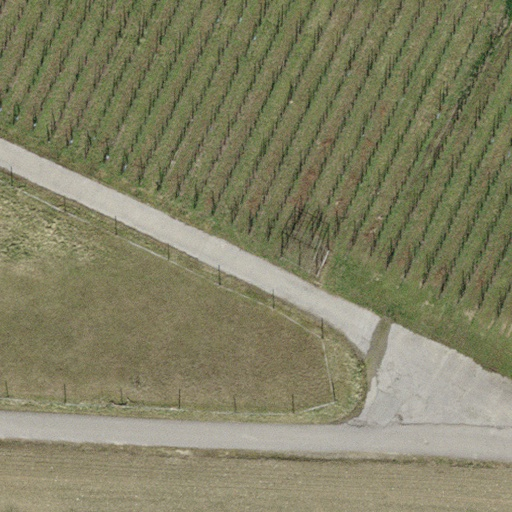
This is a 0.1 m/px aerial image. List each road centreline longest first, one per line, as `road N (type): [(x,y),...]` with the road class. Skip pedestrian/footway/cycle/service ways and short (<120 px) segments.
road 1 (track): [(469,437),(360,327),(0,160)]
road 2 (track): [(0,415),(511,444)]
